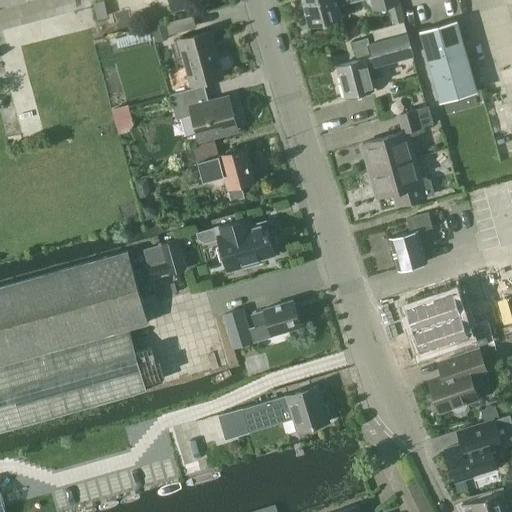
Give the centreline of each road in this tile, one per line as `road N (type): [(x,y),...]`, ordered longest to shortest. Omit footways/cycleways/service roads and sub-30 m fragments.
road 1 (residential): [(369,351),(184,418),(0,466)]
road 2 (residential): [(369,351),(256,0)]
